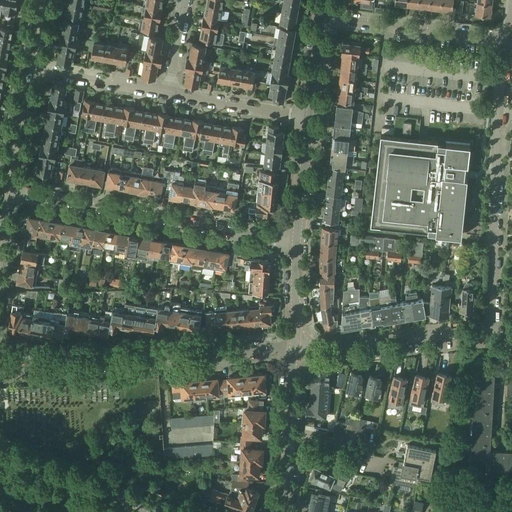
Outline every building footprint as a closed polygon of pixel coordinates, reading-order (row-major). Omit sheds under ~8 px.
[(18,0),(3,0),(2,7),(5,7),(4,12),(16,15),(18,0)] [(161,9),(162,0),(147,0),(146,6),(161,9)] [(207,0),(206,6),(222,9),(223,0),(207,0)] [(297,14),(299,2),(286,0),(283,0),(282,11),(297,14)] [(350,0),(350,1),(356,2),(356,0),(358,0),(361,0),(360,8),(373,10),(375,2),(369,1),(369,0),(350,0)] [(441,0),(430,0),(429,8),(441,9),(441,0)] [(453,0),(441,0),(441,9),(452,11),(453,0)] [(464,0),(460,0),(457,0),(456,11),(462,12),(464,0)] [(490,17),(492,5),(477,3),(476,15),(484,16),(484,17),(489,18),(489,17),(490,17)] [(68,4),(66,16),(81,19),(83,7),(68,4)] [(162,9),(161,9),(146,6),(144,18),(159,21),(160,21),(162,9)] [(206,6),(204,17),(220,20),(222,9),(206,6)] [(295,25),(297,14),(282,11),(280,22),(295,25)] [(201,29),(202,29),(217,32),(220,20),(204,17),(203,17),(201,29)] [(157,32),(159,21),(144,18),(142,29),(157,32)] [(76,36),(79,22),(65,19),(63,34),(76,37),(76,36)] [(0,37),(11,39),(13,29),(0,26),(0,37)] [(280,26),(278,37),(293,40),(296,29),(280,26)] [(202,29),(200,40),(222,44),(222,43),(223,43),(224,34),(224,33),(217,32),(202,29)] [(76,37),(63,34),(62,34),(59,47),(60,47),(74,49),(76,49),(78,37),(76,36),(76,37)] [(150,34),(147,49),(160,52),(163,37),(150,34)] [(0,47),(10,49),(11,39),(0,37),(0,47)] [(291,51),(293,40),(278,37),(276,48),(291,51)] [(103,59),(106,44),(94,41),(91,57),(103,59)] [(342,54),(343,54),(359,56),(360,44),(360,42),(351,41),(351,43),(343,42),(342,54)] [(203,60),(206,45),(193,43),(190,57),(203,60)] [(103,59),(114,61),(117,46),(106,44),(103,59)] [(126,63),(127,55),(128,50),(129,48),(117,46),(114,61),(126,63)] [(0,57),(8,59),(8,58),(10,49),(0,47),(0,57)] [(60,47),(58,61),(71,63),(74,49),(60,47)] [(289,62),(291,51),(276,48),(274,60),(289,62)] [(160,52),(147,49),(146,49),(143,61),(145,62),(158,64),(161,65),(163,52),(160,52)] [(343,54),(342,65),(358,67),(359,56),(343,54)] [(0,67),(6,69),(7,69),(9,59),(8,58),(8,59),(0,57),(0,67)] [(185,69),(188,70),(201,72),(202,72),(204,60),(203,60),(190,57),(187,57),(185,69)] [(274,60),(272,71),(287,74),(289,62),(274,60)] [(155,79),(158,64),(145,62),(142,76),(155,79)] [(220,65),(220,67),(219,73),(218,80),(230,82),(233,67),(220,65)] [(342,65),(340,77),(356,79),(358,67),(342,65)] [(230,82),(242,84),(244,69),(233,67),(230,82)] [(256,71),(244,69),(242,84),(253,86),(256,71)] [(198,87),(201,72),(188,70),(185,84),(198,87)] [(290,74),(287,74),(272,71),(270,83),(271,83),(287,86),(288,86),(290,74)] [(356,79),(340,77),(339,88),(355,90),(356,79)] [(283,102),(287,86),(271,83),(269,95),(274,96),(273,100),(283,102)] [(64,100),(67,87),(53,84),(51,97),(64,100)] [(338,100),(354,102),(354,97),(361,98),(362,91),(360,91),(355,90),(339,88),(338,100)] [(82,100),(83,90),(77,89),(75,99),(82,100)] [(49,99),(47,110),(48,110),(64,113),(66,102),(64,102),(64,100),(51,97),(50,99),(49,99)] [(82,115),(87,116),(84,132),(89,133),(95,102),(96,102),(96,101),(85,99),(82,115)] [(363,112),(363,110),(353,109),(354,102),(338,100),(338,104),(337,104),(336,114),(362,117),(369,118),(369,115),(367,112),(363,112)] [(97,118),(102,119),(105,104),(96,102),(95,102),(89,133),(94,134),(97,118)] [(104,136),(109,137),(115,106),(105,104),(102,119),(107,120),(104,136)] [(117,122),(122,123),(125,107),(124,107),(115,106),(109,137),(114,138),(117,122)] [(124,140),(129,140),(134,109),(135,109),(135,108),(124,106),(124,107),(125,107),(122,123),(127,124),(124,140)] [(144,111),(135,109),(134,109),(129,140),(134,141),(136,125),(141,126),(144,111)] [(64,113),(48,110),(47,110),(47,112),(48,112),(46,122),(61,125),(64,113)] [(143,143),(148,144),(154,113),(144,111),(141,126),(146,127),(143,143)] [(158,113),(154,113),(148,144),(153,145),(156,129),(161,130),(164,115),(164,114),(158,113)] [(163,147),(168,148),(174,116),(170,116),(170,115),(164,114),(164,115),(161,130),(166,131),(163,147)] [(362,117),(336,114),(335,124),(351,126),(352,121),(362,122),(362,117)] [(176,132),(181,133),(184,118),(174,116),(168,148),(173,149),(176,132)] [(183,150),(188,151),(193,120),(184,118),(181,133),(186,134),(183,150)] [(193,120),(188,151),(193,152),(196,136),(201,137),(203,122),(204,122),(204,121),(193,119),(193,120)] [(412,121),(406,120),(404,120),(402,130),(410,131),(412,121)] [(46,122),(44,135),(59,138),(61,125),(46,122)] [(202,154),(207,155),(213,123),(204,122),(203,122),(201,137),(205,138),(202,154)] [(223,125),(213,123),(207,155),(212,156),(215,139),(220,140),(223,125)] [(350,137),(354,138),(355,126),(351,126),(335,124),(333,136),(350,137)] [(233,127),(232,127),(223,125),(220,140),(219,145),(224,146),(222,158),(228,159),(229,153),(231,142),(233,127)] [(279,126),(269,125),(267,141),(282,142),(284,131),(278,131),(279,126)] [(233,127),(231,142),(245,145),(247,134),(243,133),(244,128),(232,126),(232,127),(233,127)] [(393,136),(380,134),(370,226),(460,236),(467,174),(468,164),(470,144),(418,138),(393,136)] [(57,150),(59,138),(44,135),(42,145),(41,144),(40,147),(57,150)] [(348,149),(355,150),(356,138),(354,138),(350,137),(333,136),(332,147),(348,149)] [(282,142),(267,141),(266,153),(281,155),(282,155),(283,142),(282,142)] [(40,158),(39,160),(53,163),(53,161),(55,161),(57,150),(40,147),(38,158),(40,158)] [(355,150),(348,149),(332,147),(331,157),(353,159),(355,150)] [(123,155),(134,157),(134,155),(135,150),(124,148),(123,155)] [(281,155),(266,153),(264,164),(280,166),(281,155)] [(331,157),(330,166),(346,168),(347,164),(353,164),(353,159),(331,157)] [(50,175),(53,163),(39,160),(37,173),(50,175)] [(79,181),(82,165),(71,163),(68,179),(79,181)] [(79,181),(91,183),(93,167),(82,165),(79,181)] [(142,173),(138,191),(150,194),(153,175),(154,168),(143,166),(142,173)] [(348,168),(346,168),(330,166),(328,179),(343,181),(345,172),(348,172),(348,168)] [(91,183),(102,185),(105,169),(93,167),(91,183)] [(117,188),(120,169),(109,167),(105,185),(117,188)] [(131,171),(120,169),(117,188),(128,190),(131,171)] [(164,177),(160,196),(180,199),(184,180),(184,176),(180,175),(180,172),(165,169),(165,171),(164,173),(164,177)] [(128,190),(138,191),(142,173),(131,171),(128,190)] [(277,173),(260,171),(258,191),(277,192),(278,181),(276,181),(277,173)] [(160,196),(164,177),(153,175),(150,194),(160,196)] [(195,178),(195,182),(192,201),(202,203),(205,184),(206,180),(195,178)] [(342,193),(343,181),(328,179),(327,193),(345,195),(345,193),(342,193)] [(184,180),(180,199),(192,201),(195,182),(184,180)] [(239,184),(228,182),(227,188),(224,207),(235,209),(235,206),(237,199),(238,193),(239,184)] [(213,205),(216,186),(205,184),(202,203),(213,205)] [(227,188),(216,186),(213,205),(224,207),(227,188)] [(257,201),(276,203),(277,192),(258,191),(257,201)] [(325,207),(340,209),(345,209),(346,198),(344,198),(345,195),(327,193),(325,207)] [(362,197),(355,197),(354,210),(358,211),(360,211),(362,197)] [(272,214),(275,212),(276,203),(257,201),(251,200),(250,207),(249,206),(248,212),(272,214)] [(325,207),(324,220),(326,221),(341,223),(342,223),(342,220),(339,220),(340,209),(325,207)] [(40,218),(29,216),(23,248),(34,250),(36,241),(30,240),(31,236),(37,237),(40,218)] [(51,220),(40,218),(37,237),(48,239),(51,220)] [(62,222),(51,220),(48,239),(59,241),(62,222)] [(325,227),(323,227),(322,243),(337,244),(338,234),(340,234),(341,223),(326,221),(325,227)] [(62,222),(59,241),(70,243),(73,224),(62,222)] [(73,224),(70,243),(69,248),(80,250),(81,245),(84,226),(73,224)] [(91,252),(92,247),(96,228),(84,226),(81,245),(85,246),(84,254),(91,255),(91,252)] [(103,254),(104,249),(107,230),(96,228),(92,247),(91,252),(103,254)] [(118,232),(107,230),(104,249),(114,251),(118,232)] [(126,253),(129,234),(118,232),(114,251),(126,253)] [(140,236),(129,234),(126,253),(125,258),(136,260),(137,255),(140,236)] [(360,236),(351,234),(350,244),(360,245),(360,236)] [(148,257),(152,239),(140,236),(137,255),(143,256),(142,261),(148,262),(148,257)] [(373,249),(372,258),(378,258),(379,254),(382,255),(383,250),(384,237),(374,236),(374,242),(373,249)] [(387,259),(394,260),(394,252),(396,241),(396,239),(384,237),(383,250),(388,251),(387,259)] [(159,259),(162,240),(152,239),(148,257),(148,262),(153,263),(154,258),(159,259)] [(173,242),(162,240),(159,259),(170,261),(173,242)] [(437,240),(435,247),(448,249),(449,247),(450,241),(437,240)] [(396,241),(394,252),(394,260),(400,261),(402,242),(396,241)] [(185,244),(173,242),(170,261),(182,263),(185,244)] [(322,243),(321,257),(336,257),(336,252),(337,244),(322,243)] [(182,263),(192,265),(196,246),(185,244),(182,263)] [(207,248),(196,246),(192,265),(204,267),(207,248)] [(23,248),(21,260),(40,263),(43,264),(46,252),(34,250),(23,248)] [(218,250),(207,248),(204,267),(203,273),(209,274),(208,278),(213,279),(215,269),(218,250)] [(229,253),(218,250),(215,269),(226,271),(229,253)] [(320,259),(321,272),(336,272),(336,257),(321,257),(320,259)] [(245,269),(250,270),(270,271),(270,263),(268,260),(245,258),(245,263),(245,269)] [(21,260),(19,271),(38,274),(40,263),(21,260)] [(270,271),(250,270),(250,276),(249,281),(269,282),(270,271)] [(38,274),(19,271),(17,282),(36,286),(38,274)] [(336,273),(336,272),(321,272),(320,272),(320,288),(321,288),(335,288),(335,273),(336,273)] [(111,277),(110,286),(118,287),(120,279),(111,277)] [(167,277),(165,288),(172,288),(173,279),(167,277)] [(228,281),(221,280),(220,289),(227,290),(228,288),(228,281)] [(269,282),(249,281),(249,292),(268,293),(269,282)] [(460,291),(460,312),(473,313),(474,285),(473,284),(472,284),(472,283),(471,283),(470,283),(469,283),(468,283),(467,283),(467,284),(466,284),(465,285),(465,291),(460,291)] [(429,315),(439,316),(442,286),(432,285),(430,302),(423,302),(425,314),(429,314),(429,315)] [(343,290),(341,329),(343,329),(345,331),(349,330),(349,328),(363,326),(360,309),(359,304),(359,296),(359,288),(355,288),(354,286),(348,287),(348,290),(343,290)] [(442,286),(439,316),(449,317),(451,287),(442,286)] [(321,298),(322,308),(333,306),(334,308),(339,307),(339,298),(334,298),(334,296),(334,288),(335,288),(321,288),(321,298)] [(415,317),(411,292),(408,292),(409,295),(405,295),(406,301),(402,302),(405,319),(415,317)] [(413,292),(411,292),(415,317),(426,315),(425,314),(423,302),(423,298),(418,299),(417,293),(414,294),(413,292)] [(394,321),(390,295),(389,294),(379,295),(379,296),(381,305),(384,322),(394,321)] [(392,295),(390,295),(394,321),(405,319),(402,302),(397,303),(396,297),(393,297),(392,295)] [(359,304),(360,309),(363,326),(373,324),(369,299),(369,296),(359,296),(359,304)] [(369,299),(373,324),(384,322),(381,305),(379,296),(369,298),(369,299)] [(272,317),(271,316),(270,313),(272,312),(272,304),(269,304),(268,299),(264,299),(264,302),(260,302),(260,305),(260,307),(262,324),(271,323),(271,321),(272,320),(272,317)] [(158,308),(157,313),(155,325),(163,327),(163,323),(166,324),(170,304),(170,300),(166,300),(165,307),(158,306),(158,308)] [(170,304),(166,324),(177,326),(181,306),(182,302),(171,300),(170,300),(170,304)] [(11,329),(19,331),(23,312),(24,305),(20,305),(20,302),(13,301),(9,326),(11,329)] [(124,307),(121,327),(132,329),(136,304),(125,302),(124,307)] [(136,304),(132,329),(142,331),(147,306),(136,304)] [(215,307),(215,311),(217,329),(217,328),(218,328),(219,329),(223,329),(223,328),(228,327),(226,311),(226,305),(215,307)] [(249,308),(251,325),(256,325),(257,326),(260,326),(261,324),(262,324),(260,307),(260,305),(249,306),(249,308)] [(34,308),(30,333),(41,335),(45,311),(45,308),(35,306),(34,308)] [(154,333),(155,325),(157,313),(158,308),(147,306),(142,331),(154,333)] [(192,308),(181,306),(177,326),(188,328),(192,308)] [(334,308),(333,306),(322,308),(326,332),(336,330),(338,318),(335,318),(334,314),(332,315),(332,311),(334,310),(334,308)] [(28,313),(23,312),(19,331),(30,333),(34,308),(29,307),(28,313)] [(110,329),(109,331),(117,333),(118,326),(121,327),(124,307),(121,307),(120,310),(113,309),(111,317),(112,317),(110,329)] [(203,310),(192,308),(188,328),(199,330),(203,310)] [(239,326),(241,326),(242,327),(245,327),(247,326),(251,325),(249,308),(238,310),(239,326)] [(75,330),(79,311),(75,310),(74,314),(67,312),(67,313),(66,320),(64,332),(72,333),(73,329),(75,330)] [(238,326),(239,326),(238,310),(226,311),(228,327),(233,327),(234,328),(237,327),(238,326)] [(45,311),(41,335),(52,337),(56,313),(45,311)] [(64,332),(66,320),(67,313),(56,311),(56,313),(52,337),(63,339),(64,332)] [(90,313),(79,311),(75,330),(87,332),(90,313)] [(207,330),(209,330),(211,331),(214,330),(215,329),(217,329),(215,311),(204,312),(203,319),(206,318),(207,330)] [(97,334),(100,315),(90,313),(87,332),(97,334)] [(111,317),(100,315),(97,334),(108,336),(109,331),(110,329),(112,317),(111,317)] [(311,386),(328,387),(329,370),(310,369),(309,379),(308,380),(308,383),(309,384),(308,386),(311,386)] [(353,372),(351,371),(347,390),(354,391),(354,394),(361,396),(365,379),(361,378),(363,370),(353,371),(353,372)] [(346,386),(346,372),(338,371),(338,386),(346,386)] [(437,373),(432,396),(436,396),(435,402),(445,404),(451,376),(437,373)] [(475,378),(474,388),(470,460),(486,461),(486,489),(493,489),(493,471),(511,471),(511,375),(508,375),(507,385),(507,395),(511,395),(511,451),(491,451),(494,384),(495,374),(482,373),(482,379),(475,378)] [(265,374),(252,375),(254,394),(259,393),(259,396),(267,396),(265,374)] [(370,375),(365,397),(380,400),(384,383),(380,382),(381,374),(372,375),(372,376),(370,375)] [(248,394),(254,394),(252,375),(240,376),(242,393),(248,393),(248,394)] [(415,375),(410,397),(414,398),(413,403),(423,405),(429,378),(415,375)] [(228,377),(228,386),(223,386),(224,396),(236,395),(235,394),(242,393),(240,376),(228,377)] [(393,376),(388,399),(392,399),(391,405),(401,407),(407,379),(393,376)] [(220,397),(224,396),(223,386),(219,386),(218,378),(205,379),(207,396),(213,396),(213,397),(220,397)] [(207,399),(207,396),(205,379),(193,380),(195,399),(195,404),(201,403),(201,401),(206,400),(206,399),(207,399)] [(189,399),(195,399),(193,380),(172,382),(174,399),(175,401),(181,400),(182,398),(189,398),(189,399)] [(311,386),(308,386),(311,386),(309,408),(307,408),(306,416),(317,417),(318,409),(327,410),(328,394),(331,394),(332,388),(328,388),(328,387),(311,386)] [(253,404),(248,404),(248,410),(245,409),(244,422),(264,424),(265,411),(263,411),(263,404),(259,404),(253,404)] [(352,429),(358,430),(361,418),(355,417),(353,424),(352,429)] [(361,418),(358,430),(365,432),(367,420),(361,418)] [(333,433),(334,433),(340,434),(342,422),(336,421),(333,433)] [(241,436),(241,442),(251,442),(252,437),(261,438),(261,433),(264,433),(264,424),(244,422),(243,436),(241,436)] [(348,423),(342,422),(340,434),(346,435),(347,428),(348,423)] [(251,448),(251,442),(241,442),(240,448),(242,448),(242,461),(262,462),(263,449),(251,448)] [(430,479),(436,450),(407,444),(403,467),(393,465),(389,481),(396,482),(402,484),(417,487),(419,476),(430,479)] [(262,462),(242,461),(241,474),(233,474),(232,480),(249,481),(249,476),(258,476),(259,471),(261,471),(262,464),(262,462)] [(358,463),(350,461),(348,472),(356,474),(358,463)] [(314,465),(309,477),(330,487),(333,481),(343,485),(348,475),(331,466),(328,472),(314,465)] [(229,494),(237,497),(236,500),(241,501),(242,501),(243,501),(243,502),(254,506),(259,491),(248,487),(249,481),(232,480),(232,485),(229,494)] [(221,499),(224,493),(218,490),(214,500),(220,502),(222,499),(221,499)] [(236,500),(237,497),(229,494),(224,493),(221,499),(222,499),(225,500),(224,504),(236,508),(236,510),(241,511),(254,511),(256,506),(254,506),(243,502),(243,501),(242,501),(241,501),(236,500)] [(313,506),(313,509),(324,511),(329,511),(331,505),(328,505),(330,496),(319,493),(318,495),(311,494),(311,495),(306,503),(309,504),(309,505),(313,506)] [(415,501),(412,511),(421,511),(423,503),(415,501)]
